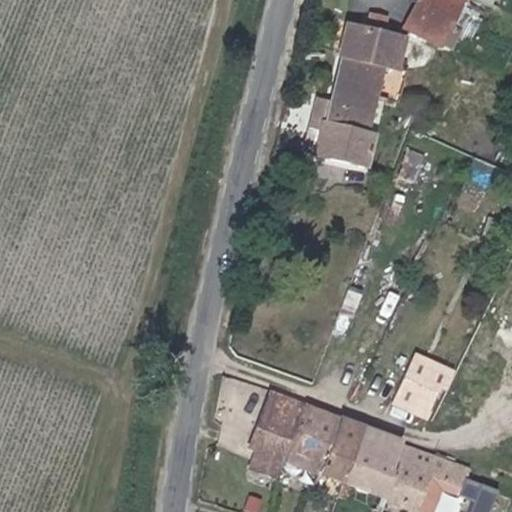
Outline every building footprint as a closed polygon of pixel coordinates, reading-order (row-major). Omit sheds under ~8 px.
[(416,0),(404,28),(441,44),(460,0),(416,0)] [(395,71),(402,40),(380,34),(384,18),(368,14),(365,31),(344,26),(338,57),(340,58),(325,125),(320,125),(313,155),(365,167),(372,137),(366,136),(382,68),(395,71)] [(430,420),(449,381),(406,361),(387,401),(430,420)] [(277,479),(281,461),(302,405),(268,392),(249,445),(257,448),(249,468),(277,479)] [(361,430),(362,427),(343,420),(302,405),(281,461),(342,484),(361,430)] [(377,458),(385,439),(361,430),(342,484),(359,490),(371,456),(377,458)] [(359,490),(383,499),(393,473),(385,470),(388,460),(393,462),(400,444),(385,439),(377,458),(371,456),(359,490)] [(416,450),(400,444),(393,462),(388,460),(385,470),(393,473),(383,499),(417,511),(429,511),(439,490),(449,494),(452,485),(459,487),(466,469),(416,450)] [(359,490),(342,484),(336,499),(370,511),(378,511),(383,499),(359,490)] [(476,502),(486,511),(511,511),(511,501),(492,484),(476,502)]
